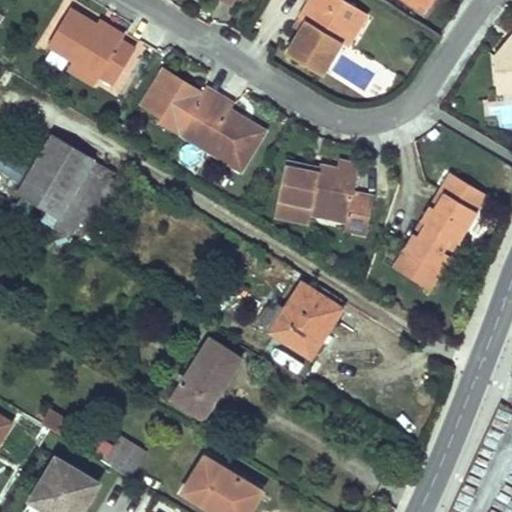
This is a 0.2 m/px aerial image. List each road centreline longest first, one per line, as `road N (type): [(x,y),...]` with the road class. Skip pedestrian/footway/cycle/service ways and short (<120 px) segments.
road 1 (residential): [(149,0),(337,115),(368,122),(401,115),(480,0)]
road 2 (secondary): [(418,511),(511,281)]
